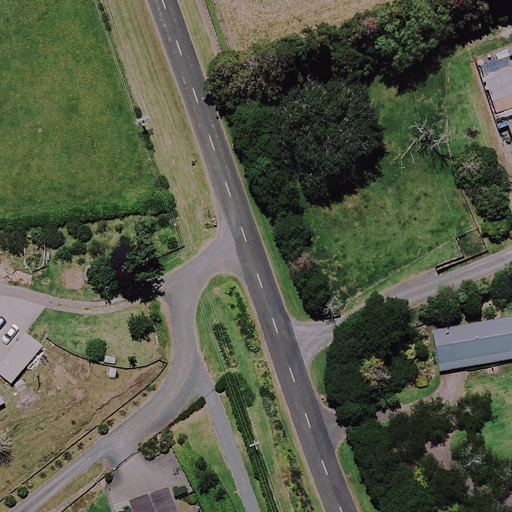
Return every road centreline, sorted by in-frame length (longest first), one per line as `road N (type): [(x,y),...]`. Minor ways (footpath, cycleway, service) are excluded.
road 1 (unclassified): [(343,511),(159,0)]
road 2 (unknown): [(39,511),(201,394),(185,310),(193,293),(246,251)]
road 3 (unknown): [(201,394),(250,511)]
